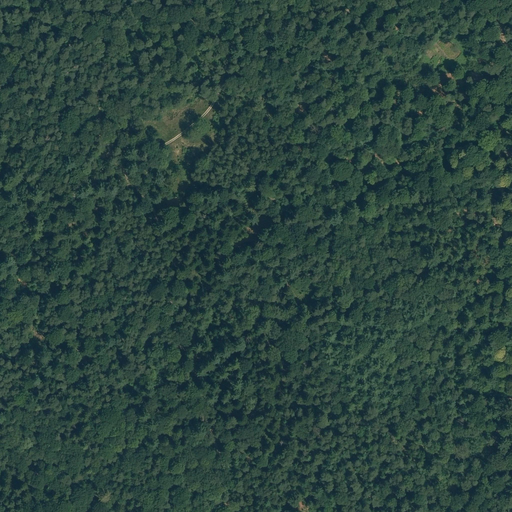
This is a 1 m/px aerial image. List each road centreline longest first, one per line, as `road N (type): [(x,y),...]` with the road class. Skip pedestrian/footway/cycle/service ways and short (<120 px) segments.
road 1 (track): [(504,307),(505,45),(490,0)]
road 2 (track): [(242,42),(232,47),(209,109),(127,174)]
road 3 (track): [(132,179),(87,216),(0,253)]
road 4 (track): [(185,301),(164,229),(132,179)]
road 5 (track): [(367,0),(322,23),(242,42)]
